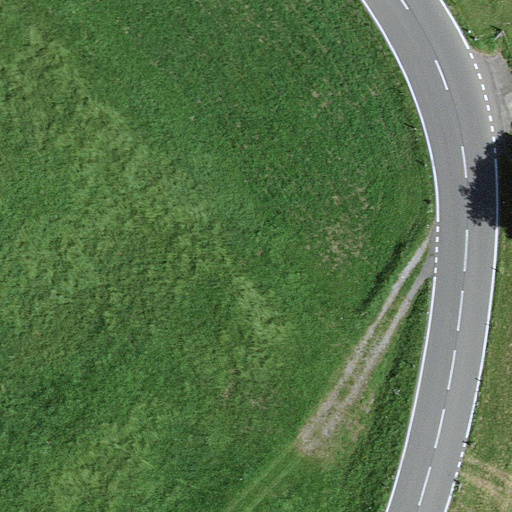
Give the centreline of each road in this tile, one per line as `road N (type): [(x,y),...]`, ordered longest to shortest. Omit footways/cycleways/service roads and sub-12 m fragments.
road 1 (tertiary): [(395,0),(435,74),(458,164),(468,250),(416,511)]
road 2 (unknown): [(236,511),(357,373),(433,261),(468,250)]
